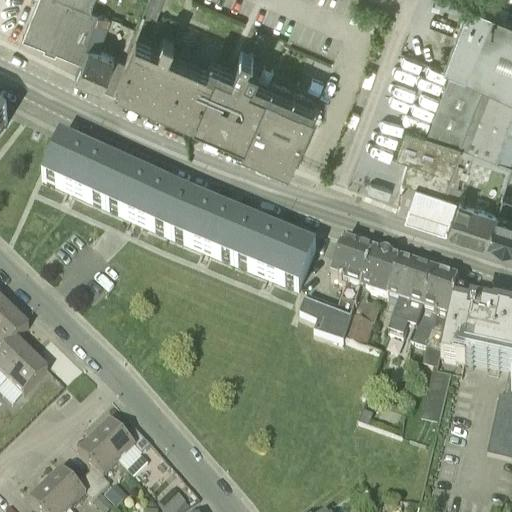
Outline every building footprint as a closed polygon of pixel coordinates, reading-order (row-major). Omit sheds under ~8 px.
[(37,0),(22,38),(78,60),(99,13),(90,10),(93,0),(37,0)] [(162,0),(147,0),(143,13),(156,18),(162,0)] [(506,16),(509,8),(488,0),(484,0),(482,6),(492,10),(506,16)] [(486,11),(468,4),(443,69),(450,72),(481,86),(511,100),(511,18),(492,10),(492,12),(486,11)] [(74,75),(112,92),(124,60),(114,56),(114,54),(99,48),(110,17),(99,13),(78,60),(81,61),(74,75)] [(186,123),(188,116),(193,118),(214,70),(169,50),(173,40),(163,35),(158,46),(136,36),(126,61),(124,60),(112,92),(114,92),(117,86),(122,87),(119,94),(129,99),(132,92),(141,96),(139,103),(141,104),(144,97),(151,100),(147,107),(166,115),(169,108),(179,112),(176,119),(186,123)] [(213,135),(240,147),(261,100),(260,100),(265,89),(250,82),(258,65),(251,62),(253,57),(241,52),(239,57),(239,56),(233,68),(234,69),(231,74),(215,67),(214,70),(205,90),(206,90),(193,118),(211,126),(212,124),(217,126),(213,135)] [(426,137),(458,148),(481,86),(450,72),(439,100),(440,100),(426,137)] [(261,100),(240,147),(257,154),(259,150),(265,153),(264,157),(288,168),(316,102),(269,81),(266,89),(265,88),(265,89),(260,100),(261,100)] [(443,195),(452,198),(455,199),(466,171),(492,180),(489,188),(503,193),(511,166),(497,161),(511,114),(511,100),(481,86),(458,148),(426,137),(405,130),(396,157),(406,160),(401,179),(408,181),(407,182),(443,195)] [(355,180),(363,136),(340,132),(332,176),(355,180)] [(42,184),(105,213),(122,172),(60,144),(42,184)] [(492,180),(466,171),(455,199),(446,225),(486,238),(503,193),(489,188),(492,180)] [(105,213),(169,242),(186,201),(122,172),(105,213)] [(445,240),(456,205),(414,192),(403,226),(445,240)] [(511,197),(503,193),(486,238),(511,246),(511,197)] [(169,242),(233,269),(250,227),(186,201),(169,242)] [(250,227),(233,269),(298,295),(315,254),(250,227)] [(343,247),(331,284),(347,290),(339,314),(306,302),(298,323),(317,331),(313,340),(342,350),(344,344),(373,257),(343,247)] [(386,304),(399,308),(411,270),(373,257),(344,344),(365,352),(373,330),(374,330),(380,312),(366,306),(368,298),(386,305),(386,304)] [(408,333),(414,335),(420,315),(434,278),(411,270),(399,308),(388,339),(403,345),(408,333)] [(411,348),(426,352),(441,356),(451,310),(453,310),(458,286),(434,278),(420,315),(414,335),(416,335),(411,348)] [(0,303),(0,328),(13,316),(0,303)] [(474,315),(453,310),(451,310),(441,356),(440,363),(465,369),(466,363),(511,372),(511,378),(508,396),(510,397),(510,399),(499,400),(487,458),(511,463),(511,327),(475,319),(477,311),(476,310),(474,315)] [(0,328),(0,352),(3,355),(4,357),(16,344),(28,331),(13,316),(0,328)] [(0,358),(0,377),(8,384),(32,359),(16,344),(4,357),(3,355),(0,358)] [(32,359),(8,384),(23,400),(47,375),(32,359)] [(427,374),(423,422),(441,424),(445,375),(427,374)] [(357,426),(368,431),(373,418),(362,413),(357,426)] [(135,451),(141,458),(150,449),(134,433),(125,441),(110,426),(94,442),(119,467),(135,451)] [(103,482),(119,467),(94,442),(78,457),(93,473),(85,481),(101,498),(101,497),(104,500),(113,492),(103,482)] [(101,498),(85,481),(76,489),(61,474),(45,490),(66,511),(72,511),(86,499),(98,511),(111,511),(113,510),(101,498)] [(66,511),(45,490),(29,506),(35,511),(66,511)] [(173,492),(157,507),(161,511),(178,511),(186,505),(173,492)]
